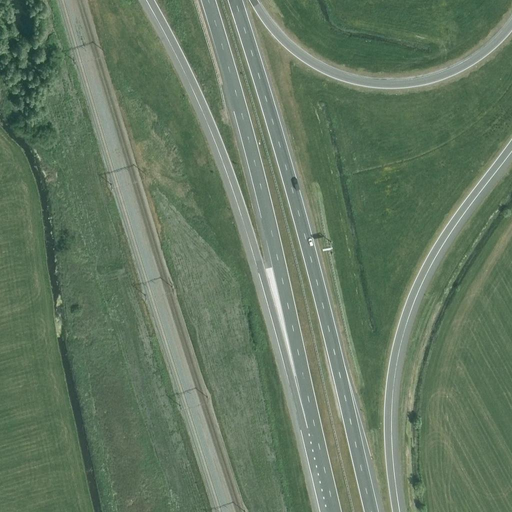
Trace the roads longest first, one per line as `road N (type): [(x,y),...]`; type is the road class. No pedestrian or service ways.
road 1 (trunk): [(371,511),(308,249),(234,0)]
road 2 (motorway): [(149,0),(228,167),(314,427)]
road 3 (motorway): [(395,511),(387,417),(403,322),(442,240),(511,144)]
road 4 (motorway): [(232,81),(314,427)]
road 5 (trunk): [(511,25),(455,70),(376,84),(313,65),(285,44),(253,0)]
